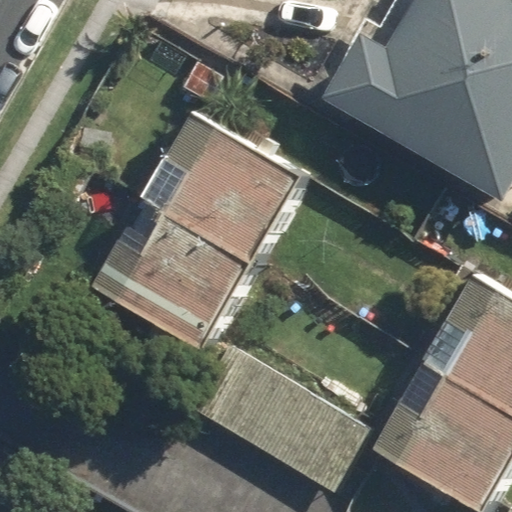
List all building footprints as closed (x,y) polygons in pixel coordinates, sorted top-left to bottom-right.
[(511,194),(511,0),(417,0),(387,53),(361,38),(322,107),(504,209),(511,194)] [(71,213),(119,141),(90,121),(42,194),(71,213)] [(201,359),(295,189),(182,126),(88,296),(201,359)] [(460,511),(487,511),(511,467),(511,298),(470,276),(369,462),(460,511)] [(374,428),(249,355),(209,424),(334,497),(374,428)]
